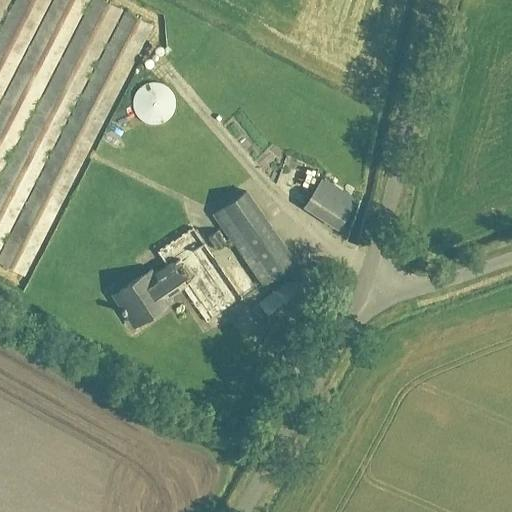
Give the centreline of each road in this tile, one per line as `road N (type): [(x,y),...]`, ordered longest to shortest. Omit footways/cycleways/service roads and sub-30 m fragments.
road 1 (unclassified): [(360,287),(435,0)]
road 2 (unclassified): [(242,511),(360,287)]
road 3 (unclassified): [(360,287),(431,287),(511,259)]
